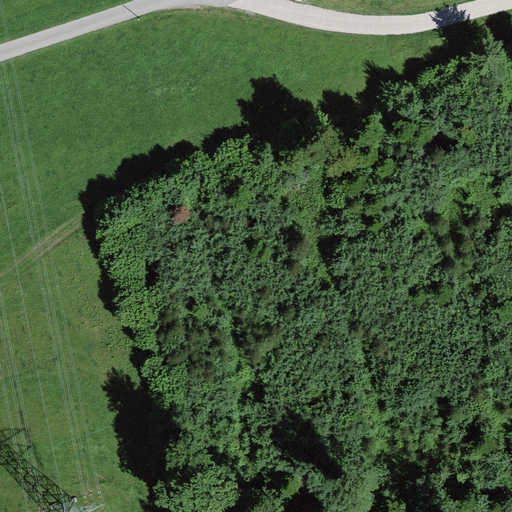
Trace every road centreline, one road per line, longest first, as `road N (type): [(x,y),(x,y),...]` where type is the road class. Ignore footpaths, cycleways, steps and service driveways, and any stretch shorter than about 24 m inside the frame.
road 1 (track): [(505,0),(340,23),(263,0)]
road 2 (track): [(160,0),(0,48)]
